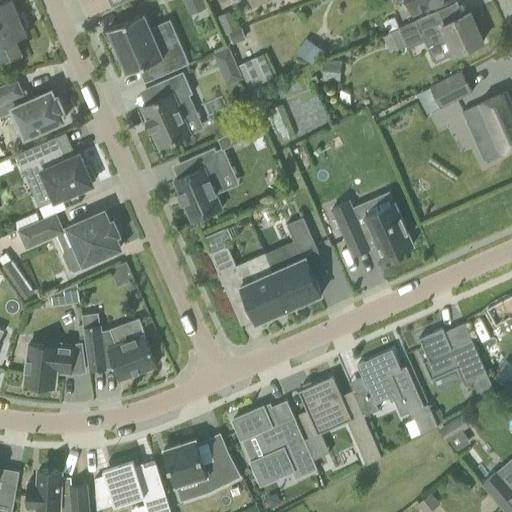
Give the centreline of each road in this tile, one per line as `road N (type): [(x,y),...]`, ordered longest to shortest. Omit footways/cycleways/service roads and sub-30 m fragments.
road 1 (residential): [(216,380),(52,0)]
road 2 (residential): [(511,250),(216,380)]
road 3 (residential): [(216,380),(96,423),(0,417)]
